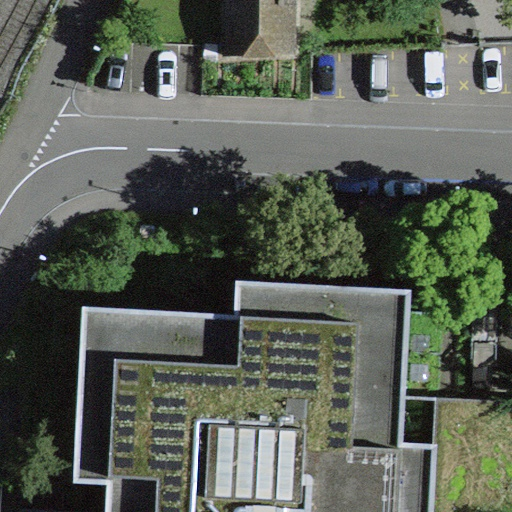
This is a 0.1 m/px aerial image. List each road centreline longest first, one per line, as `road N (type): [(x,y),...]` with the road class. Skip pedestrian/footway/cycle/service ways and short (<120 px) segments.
road 1 (residential): [(511,156),(23,145)]
road 2 (residential): [(89,0),(23,145)]
